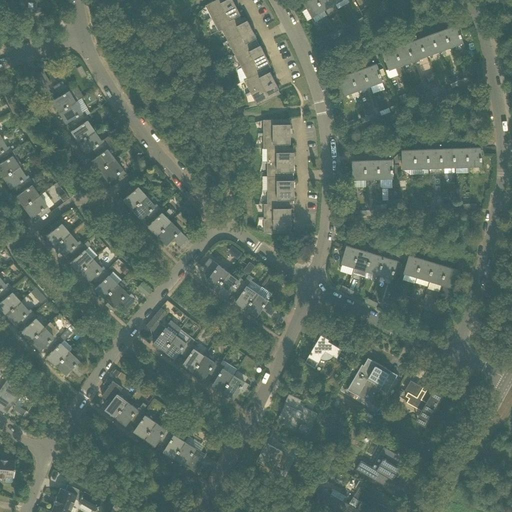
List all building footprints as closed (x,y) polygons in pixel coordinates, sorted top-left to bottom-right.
[(216,0),(205,6),(212,19),(236,6),(232,0),(216,0)] [(312,17),(324,10),(318,0),(305,0),(304,1),(303,1),(312,17)] [(318,0),(324,10),(334,4),(336,4),(333,0),(318,0)] [(241,15),(236,6),(212,19),(218,31),(222,30),(221,29),(241,19),(239,16),(241,15)] [(221,29),(222,30),(228,42),(252,29),(247,20),(246,21),(244,17),(241,19),(221,29)] [(445,30),(451,47),(464,42),(457,25),(457,26),(445,30)] [(234,54),(257,42),(255,39),(257,38),(252,29),(228,42),(234,54)] [(439,51),(451,47),(445,30),(433,35),(433,34),(439,51)] [(420,39),(427,56),(439,51),(433,34),(432,34),(432,35),(421,39),(420,39)] [(408,43),(414,60),(427,56),(420,39),(408,43)] [(259,46),(257,42),(234,54),(241,67),(265,54),(260,45),(259,46)] [(402,65),(414,60),(408,43),(408,44),(396,48),(402,65)] [(384,52),(383,52),(389,70),(386,71),(389,78),(405,72),(402,65),(396,48),(395,48),(396,48),(384,52)] [(269,63),(265,54),(241,67),(247,79),(267,69),(270,68),(268,64),(269,63)] [(365,69),(364,69),(371,87),(383,83),(381,76),(377,64),(376,64),(376,65),(365,69)] [(250,93),(273,81),(275,81),(270,72),(269,72),(267,69),(247,79),(244,80),(250,93)] [(371,87),(364,69),(352,73),(359,92),(371,87)] [(42,70),(35,75),(43,88),(50,83),(42,70)] [(346,96),(359,92),(352,73),(352,74),(340,78),(340,77),(339,78),(346,96)] [(273,81),(250,93),(257,106),(280,94),(273,81)] [(52,100),(51,100),(58,112),(75,102),(62,82),(53,87),(59,97),(52,101),(52,100)] [(411,102),(408,93),(399,96),(402,105),(411,102)] [(58,112),(65,124),(66,123),(65,123),(72,119),(75,123),(86,116),(83,111),(81,112),(75,102),(58,112)] [(71,131),(70,131),(78,142),(94,131),(87,121),(89,120),(86,116),(75,123),(77,127),(71,131)] [(263,134),(290,134),(290,124),(289,124),(289,120),(263,120),(263,134)] [(78,142),(86,154),(86,153),(86,152),(92,148),(95,152),(106,144),(103,140),(101,141),(94,131),(78,142)] [(290,134),(263,134),(263,149),(267,149),(267,148),(289,148),(289,144),(290,144),(290,134)] [(0,137),(0,157),(11,151),(9,147),(6,148),(0,137)] [(91,160),(91,161),(99,171),(114,159),(107,150),(109,148),(106,144),(95,152),(98,156),(92,161),(91,160)] [(134,145),(129,149),(134,156),(139,152),(134,145)] [(267,162),(294,162),(294,152),(293,152),(293,148),(289,148),(267,148),(267,149),(267,162)] [(455,148),(455,149),(442,149),(443,168),(456,167),(455,148)] [(468,148),(455,149),(455,148),(456,167),(469,167),(468,148)] [(481,148),(468,148),(469,167),(482,166),(481,148)] [(429,149),(429,150),(416,150),(417,169),(430,168),(429,149)] [(442,149),(429,150),(429,149),(430,168),(443,168),(442,149)] [(403,151),(403,150),(402,150),(403,170),(417,169),(416,150),(415,150),(403,151)] [(0,173),(3,177),(19,167),(12,156),(14,155),(11,151),(0,157),(0,158),(2,162),(0,163),(0,173)] [(99,171),(108,182),(108,181),(113,176),(116,180),(125,173),(114,159),(99,171)] [(353,179),(367,179),(367,161),(367,160),(366,161),(354,161),(353,161),(353,179)] [(367,161),(367,179),(380,179),(380,160),(379,160),(379,161),(367,161)] [(393,173),(393,170),(393,160),(392,160),(380,160),(380,179),(393,178),(393,173)] [(267,176),(293,176),(293,172),(294,172),(294,162),(267,162),(267,176)] [(3,177),(10,189),(11,188),(10,188),(16,184),(19,188),(30,180),(27,175),(25,177),(19,167),(3,177)] [(152,168),(144,174),(151,181),(158,175),(152,168)] [(293,176),(267,176),(267,190),(294,190),(294,180),(293,180),(293,176)] [(16,196),(15,196),(23,207),(39,195),(32,186),(33,184),(30,180),(19,188),(22,192),(16,196)] [(146,197),(134,184),(126,191),(129,195),(123,200),(123,199),(122,200),(131,210),(146,197)] [(289,204),(289,205),(293,205),(293,200),(294,200),(294,190),(267,190),(267,204),(289,204)] [(68,198),(64,193),(59,196),(63,202),(68,198)] [(37,212),(40,216),(49,209),(39,195),(23,207),(31,218),(32,217),(31,217),(37,212)] [(131,210),(141,220),(141,219),(140,219),(146,214),(149,217),(159,208),(156,204),(154,206),(146,197),(131,210)] [(264,218),(291,218),(291,208),(289,208),(289,205),(289,204),(267,204),(263,204),(264,218)] [(147,226),(157,236),(170,222),(161,213),(163,212),(159,208),(149,217),(153,221),(148,226),(147,226)] [(291,228),(291,218),(264,218),(264,233),(290,233),(290,228),(291,228)] [(58,220),(49,228),(52,231),(47,236),(46,235),(46,236),(54,246),(69,233),(58,220)] [(180,246),(187,239),(170,222),(157,236),(166,245),(167,245),(166,244),(172,239),(180,246)] [(54,246),(63,256),(64,256),(63,255),(69,250),(72,254),(82,245),(79,241),(77,243),(69,233),(54,246)] [(69,262),(78,272),(92,259),(84,251),(86,249),(82,245),(72,254),(75,257),(70,263),(69,262)] [(352,266),(355,267),(360,249),(359,250),(348,246),(347,246),(340,269),(350,272),(352,266)] [(355,267),(367,271),(372,253),(360,250),(360,249),(355,267)] [(239,250),(234,257),(237,259),(242,253),(239,250)] [(367,271),(380,275),(385,257),(384,257),(373,254),(373,253),(372,253),(367,271)] [(423,259),(422,259),(410,255),(404,273),(417,277),(423,259)] [(385,257),(380,275),(392,278),(398,261),(397,261),(385,258),(385,257)] [(207,279),(207,280),(217,288),(229,273),(210,258),(203,267),(212,274),(208,280),(207,279)] [(78,272),(88,283),(88,282),(93,277),(97,280),(106,270),(103,267),(101,268),(92,259),(78,272)] [(435,263),(423,260),(423,259),(417,277),(430,281),(435,263)] [(243,271),(249,275),(249,274),(255,266),(250,262),(243,271)] [(447,267),(435,263),(430,281),(442,285),(448,267),(447,267)] [(125,275),(129,270),(124,267),(120,270),(125,275)] [(460,271),(460,270),(460,271),(448,267),(442,285),(455,289),(460,271)] [(94,288),(94,289),(104,298),(117,284),(108,276),(110,274),(106,270),(97,280),(100,284),(95,289),(94,288)] [(244,281),(240,278),(239,280),(229,273),(217,288),(228,297),(229,296),(228,295),(233,290),(237,293),(244,281)] [(248,284),(252,279),(253,277),(249,274),(249,275),(248,276),(244,281),(237,293),(241,295),(237,302),(236,301),(236,302),(247,309),(258,293),(247,286),(249,284),(248,284)] [(0,296),(10,287),(7,283),(5,285),(0,278),(0,296)] [(141,282),(137,288),(147,297),(152,291),(141,282)] [(127,309),(134,301),(132,299),(129,295),(117,284),(104,298),(114,308),(114,307),(114,306),(119,301),(127,309)] [(0,308),(6,315),(20,302),(12,293),(14,291),(10,287),(0,296),(3,300),(0,302),(0,308)] [(41,293),(36,287),(31,292),(35,298),(41,293)] [(272,316),(278,307),(258,293),(247,309),(258,317),(258,316),(262,309),(272,316)] [(6,315),(15,325),(15,324),(20,319),(24,323),(33,313),(30,309),(28,311),(20,302),(6,315)] [(21,331),(30,341),(45,327),(36,318),(37,317),(33,313),(24,323),(27,326),(22,332),(21,331)] [(177,335),(158,321),(151,329),(160,336),(155,342),(154,342),(165,351),(177,335)] [(30,341),(40,351),(40,350),(45,345),(48,348),(58,338),(54,335),(53,336),(45,327),(30,341)] [(332,354),(338,357),(341,352),(346,355),(348,352),(329,341),(331,336),(320,330),(314,341),(317,343),(306,362),(316,368),(322,357),(323,358),(325,358),(326,358),(327,358),(328,358),(330,357),(331,356),(332,356),(332,355),(332,354)] [(165,351),(176,359),(175,358),(180,352),(184,355),(192,344),(188,341),(186,343),(177,335),(165,351)] [(46,356),(46,357),(56,366),(69,352),(72,348),(63,340),(62,342),(58,338),(48,348),(52,352),(47,357),(46,356)] [(183,364),(194,372),(205,356),(195,349),(196,347),(192,344),(184,355),(188,358),(184,364),(183,364)] [(79,376),(86,368),(69,352),(56,366),(66,375),(65,374),(71,369),(79,376)] [(194,372),(205,380),(205,379),(209,373),(213,375),(220,364),(216,361),(215,363),(205,356),(194,372)] [(387,393),(398,375),(368,358),(364,365),(362,364),(348,390),(359,396),(357,394),(367,376),(382,385),(380,389),(387,393)] [(213,384),(212,384),(224,392),(234,375),(224,369),(225,367),(220,364),(213,375),(217,378),(213,384)] [(113,374),(117,377),(121,373),(116,369),(113,374)] [(243,394),(249,384),(234,375),(224,392),(236,399),(236,398),(235,398),(239,391),(243,394)] [(23,391),(7,380),(0,390),(0,392),(13,401),(13,402),(15,403),(23,391)] [(424,387),(416,383),(412,380),(405,390),(408,392),(406,396),(409,398),(407,402),(422,411),(416,421),(425,426),(442,396),(434,391),(433,393),(427,389),(426,391),(422,389),(424,387)] [(128,402),(118,394),(123,388),(113,381),(102,396),(111,403),(107,408),(106,408),(105,409),(116,417),(128,402)] [(394,396),(399,398),(403,391),(398,389),(394,396)] [(0,409),(5,413),(13,402),(13,401),(0,392),(0,409)] [(283,424),(293,429),(298,418),(305,421),(310,410),(304,407),(305,404),(300,402),(302,399),(290,394),(280,416),(285,419),(283,424)] [(116,417),(127,426),(127,425),(131,419),(135,422),(143,410),(139,407),(138,409),(128,402),(116,417)] [(26,411),(21,407),(17,412),(22,416),(26,411)] [(134,430),(134,431),(145,438),(156,423),(146,416),(147,414),(143,410),(135,422),(139,425),(135,431),(134,430)] [(145,438),(156,446),(157,446),(156,445),(160,439),(164,442),(172,430),(168,428),(166,429),(156,423),(145,438)] [(164,450),(164,451),(175,458),(185,442),(175,435),(176,433),(172,430),(164,442),(169,445),(165,451),(164,450)] [(257,460),(262,463),(260,467),(268,471),(271,467),(276,469),(277,467),(284,471),(288,464),(286,463),(293,449),(277,441),(278,440),(274,437),(270,444),(266,442),(257,460)] [(199,466),(206,455),(201,452),(186,442),(185,442),(175,458),(195,471),(196,470),(199,466)] [(214,450),(217,445),(212,442),(209,447),(214,450)] [(355,469),(385,486),(389,478),(394,480),(399,472),(397,466),(396,466),(400,460),(399,457),(396,455),(397,454),(384,446),(379,456),(383,459),(377,470),(360,460),(355,469)] [(0,476),(5,476),(13,477),(15,461),(7,461),(7,460),(0,459),(0,460),(0,459),(0,476)] [(343,470),(346,465),(341,462),(338,467),(343,470)] [(67,485),(65,490),(60,488),(60,489),(57,496),(56,496),(53,503),(54,503),(51,511),(69,511),(75,499),(78,501),(95,511),(100,501),(84,492),(83,493),(75,488),(67,485)] [(317,502),(333,511),(366,511),(370,506),(372,507),(377,497),(360,487),(354,497),(362,501),(357,509),(343,501),(346,496),(333,489),(331,494),(324,490),(317,502)] [(101,503),(97,511),(108,511),(111,507),(110,507),(111,504),(103,501),(102,503),(101,503)]
